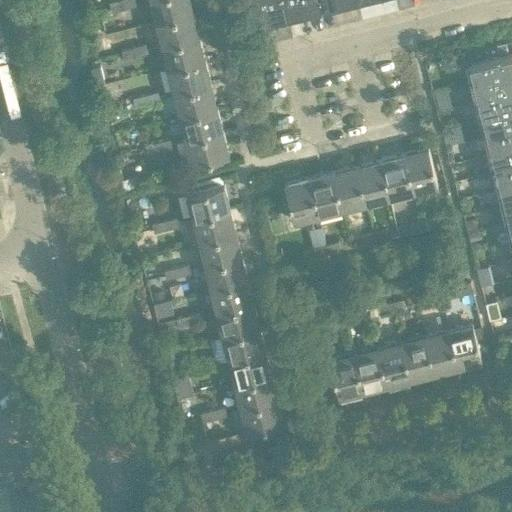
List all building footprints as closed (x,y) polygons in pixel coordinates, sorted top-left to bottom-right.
[(111,10),(123,7),(120,0),(113,0),(109,1),(111,10)] [(189,0),(149,0),(154,19),(192,10),(189,0)] [(243,0),(249,23),(268,18),(263,0),(243,0)] [(281,0),(263,0),(268,18),(285,14),(281,0)] [(300,0),(281,0),(285,14),(302,9),(300,0)] [(318,0),(300,0),(302,9),(320,5),(318,0)] [(192,10),(154,19),(160,43),(198,34),(192,10)] [(198,34),(160,43),(166,67),(204,57),(198,34)] [(145,42),(132,45),(135,54),(147,51),(145,42)] [(123,57),(135,54),(132,45),(120,48),(123,57)] [(511,51),(470,63),(474,81),(511,71),(511,51)] [(204,57),(166,67),(172,91),(210,81),(204,57)] [(100,64),(91,67),(95,84),(105,82),(100,64)] [(511,71),(474,81),(479,98),(511,90),(511,71)] [(210,81),(172,91),(178,114),(216,105),(210,81)] [(157,90),(144,93),(147,102),(159,99),(157,90)] [(511,90),(479,98),(483,116),(511,108),(511,90)] [(134,105),(147,102),(144,93),(132,96),(134,105)] [(216,105),(178,114),(184,138),(222,128),(216,105)] [(511,108),(483,116),(487,133),(511,127),(511,108)] [(108,123),(101,124),(102,133),(110,131),(108,123)] [(511,127),(487,133),(492,151),(511,145),(511,127)] [(222,128),(184,138),(190,163),(192,162),(223,155),(228,153),(222,128)] [(111,132),(104,134),(106,144),(113,142),(111,132)] [(169,137),(156,140),(158,149),(171,146),(169,137)] [(146,152),(158,149),(156,140),(144,143),(146,152)] [(511,145),(492,151),(496,168),(511,164),(511,145)] [(427,146),(403,152),(412,190),(437,184),(427,146)] [(403,152),(379,158),(388,196),(412,190),(403,152)] [(223,155),(192,162),(195,175),(226,167),(223,155)] [(379,158),(355,164),(365,202),(388,196),(379,158)] [(355,164),(332,169),(341,207),(365,202),(355,164)] [(511,164),(496,168),(500,186),(511,182),(511,164)] [(332,169),(308,175),(318,213),(341,207),(332,169)] [(220,172),(185,182),(187,191),(223,182),(220,172)] [(293,220),(318,213),(308,175),(283,182),(293,220)] [(185,192),(191,216),(229,206),(223,182),(187,191),(185,192)] [(511,182),(500,186),(505,204),(511,201),(511,182)] [(229,206),(191,216),(197,240),(235,230),(229,206)] [(176,216),(164,219),(166,227),(178,224),(176,216)] [(432,216),(420,220),(422,228),(434,225),(432,216)] [(478,229),(475,217),(465,219),(468,231),(478,229)] [(154,230),(166,227),(164,219),(152,222),(154,230)] [(410,231),(422,228),(420,220),(408,223),(410,231)] [(385,228),(372,231),(375,240),(387,237),(385,228)] [(235,230),(197,240),(203,263),(241,254),(235,230)] [(362,243),(375,240),(372,231),(360,234),(362,243)] [(337,240),(325,243),(327,252),(340,249),(337,240)] [(315,255),(327,252),(325,243),(313,246),(315,255)] [(241,254),(203,263),(209,287),(247,277),(241,254)] [(188,262),(176,265),(178,274),(190,271),(188,262)] [(487,264),(476,267),(480,284),(491,281),(487,264)] [(165,277),(178,274),(176,265),(163,269),(165,277)] [(247,277),(209,287),(215,311),(253,302),(247,277)] [(449,286),(437,289),(440,297),(451,294),(449,286)] [(427,301),(440,297),(437,289),(425,292),(427,301)] [(402,298),(390,301),(392,309),(404,306),(402,298)] [(380,312),(392,309),(390,301),(378,304),(380,312)] [(253,302),(215,311),(221,335),(259,325),(253,302)] [(355,309),(343,312),(345,321),(357,318),(355,309)] [(200,311),(188,314),(190,322),(202,319),(200,311)] [(332,324),(345,321),(343,312),(330,316),(332,324)] [(177,325),(190,322),(188,314),(175,317),(177,325)] [(472,321),(447,327),(457,365),(481,359),(480,354),(473,326),(472,321)] [(480,324),(473,326),(480,354),(487,352),(480,324)] [(259,325),(221,335),(227,359),(265,349),(259,325)] [(447,327),(423,333),(433,371),(457,365),(447,327)] [(423,333),(400,339),(409,377),(433,371),(423,333)] [(400,339),(376,345),(386,383),(409,377),(400,339)] [(376,345),(352,351),(362,389),(386,383),(376,345)] [(265,349),(227,359),(233,382),(271,373),(265,349)] [(337,395),(362,389),(352,351),(328,357),(337,395)] [(212,358),(200,361),(202,370),(214,366),(212,358)] [(202,370),(200,361),(187,364),(189,373),(202,370)] [(271,373),(233,382),(239,406),(277,396),(271,373)] [(277,396),(239,406),(245,431),(283,421),(277,396)] [(224,405),(212,408),(214,417),(226,414),(224,405)] [(201,420),(214,417),(212,408),(199,411),(201,420)] [(159,449),(157,440),(150,442),(151,450),(159,449)]
